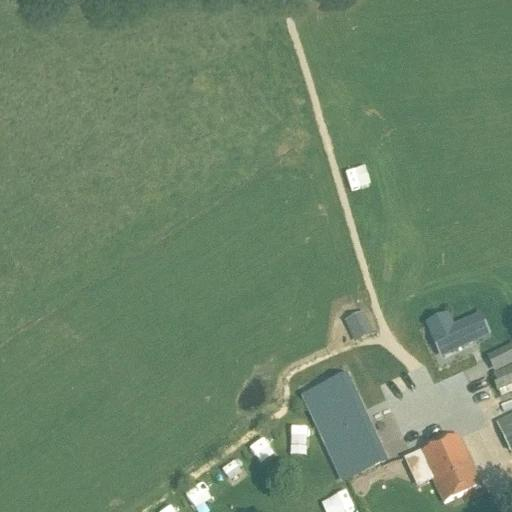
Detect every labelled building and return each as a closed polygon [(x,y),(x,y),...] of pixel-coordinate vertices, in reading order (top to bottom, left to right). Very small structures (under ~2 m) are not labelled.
[(446,313),(429,321),(443,352),(489,332),(481,315),(452,327),(446,313)] [(511,373),(494,381),(500,394),(511,388),(511,373)] [(307,399),(346,482),(387,464),(349,379),(307,399)] [(295,444),(313,433),(304,418),(286,428),(295,444)] [(511,418),(496,426),(511,457),(511,456),(511,418)] [(422,454),(445,505),(481,489),(458,437),(422,454)] [(231,485),(252,477),(245,461),(225,470),(231,485)] [(194,495),(209,511),(214,511),(224,504),(207,484),(194,495)] [(331,505),(333,511),(355,511),(352,499),(331,505)]
